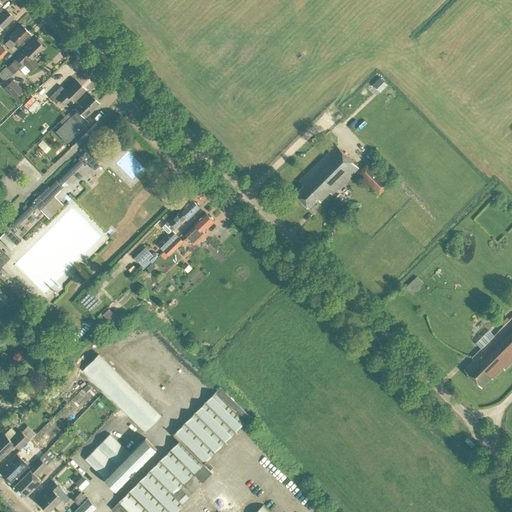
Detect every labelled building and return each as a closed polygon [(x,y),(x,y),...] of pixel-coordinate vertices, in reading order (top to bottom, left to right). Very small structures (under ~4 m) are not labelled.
[(0,27),(1,29),(13,17),(5,8),(0,12),(0,27)] [(29,33),(21,24),(9,35),(11,37),(5,42),(10,47),(16,42),(17,44),(29,33)] [(38,65),(33,60),(39,54),(38,52),(43,47),(35,39),(7,67),(5,66),(1,70),(0,70),(0,76),(4,80),(8,77),(18,68),(25,75),(29,70),(31,71),(38,65)] [(12,79),(4,87),(15,98),(23,90),(12,79)] [(85,89),(75,80),(65,90),(61,86),(50,97),(56,104),(60,101),(64,105),(70,99),(72,102),(85,89)] [(50,93),(55,88),(50,83),(46,88),(50,93)] [(83,117),(98,103),(89,94),(74,108),(76,110),(75,111),(64,122),(62,124),(56,130),(64,139),(79,125),(81,127),(87,121),(83,117)] [(46,153),(50,148),(45,143),(40,147),(46,153)] [(359,167),(348,156),(336,143),(299,180),(304,185),(295,194),(309,208),(319,199),(321,201),(330,192),(332,194),(359,167)] [(4,232),(0,236),(0,239),(9,249),(15,244),(16,244),(21,240),(14,233),(17,230),(15,228),(36,206),(39,210),(62,186),(61,184),(82,163),(84,165),(87,162),(94,170),(99,165),(85,151),(78,159),(57,181),(56,180),(49,187),(47,186),(31,202),(32,203),(11,224),(10,223),(2,231),(4,232)] [(379,194),(392,182),(371,160),(358,172),(379,194)] [(189,218),(200,207),(199,206),(199,204),(197,203),(196,203),(192,198),(180,210),(182,211),(169,223),(167,221),(163,226),(163,228),(167,232),(169,232),(157,244),(163,250),(170,243),(177,236),(172,230),(187,216),(189,218)] [(204,231),(214,221),(206,212),(195,224),(196,225),(186,234),(195,244),(206,233),(204,231)] [(183,241),(178,236),(164,251),(169,256),(183,241)] [(146,247),(135,257),(143,265),(154,255),(146,247)] [(0,267),(9,258),(0,248),(0,267)] [(412,294),(422,284),(421,282),(422,281),(417,276),(405,287),(412,294)] [(81,301),(90,311),(100,301),(90,292),(81,301)] [(113,320),(118,315),(111,307),(106,312),(113,320)] [(502,368),(504,369),(511,361),(511,317),(494,336),(481,348),(471,358),(473,360),(464,369),(482,387),(490,378),(491,379),(502,368)] [(109,398),(112,400),(112,401),(123,412),(135,425),(136,424),(144,432),(162,414),(99,353),(94,348),(78,365),(107,394),(106,395),(109,398)] [(210,470),(214,466),(207,460),(240,427),(244,422),(250,416),(221,386),(218,389),(215,392),(203,405),(198,410),(189,419),(177,431),(174,434),(177,436),(180,439),(173,447),(113,508),(117,511),(175,511),(183,504),(182,503),(196,489),(207,478),(213,472),(210,470)] [(53,429),(58,424),(53,419),(48,424),(53,429)] [(19,449),(30,439),(21,430),(11,440),(5,434),(0,438),(0,459),(15,445),(19,449)] [(116,489),(157,448),(146,437),(130,453),(111,434),(86,459),(116,489)] [(18,479),(30,466),(17,453),(7,464),(8,465),(0,473),(10,483),(16,477),(18,479)] [(34,467),(14,487),(24,497),(34,487),(35,488),(42,481),(37,475),(47,465),(40,458),(32,465),(34,467)] [(71,498),(61,489),(54,481),(36,498),(49,511),(62,498),(66,502),(71,498)] [(78,504),(84,497),(80,492),(73,499),(78,504)] [(91,511),(96,507),(87,499),(74,511),(91,511)]
